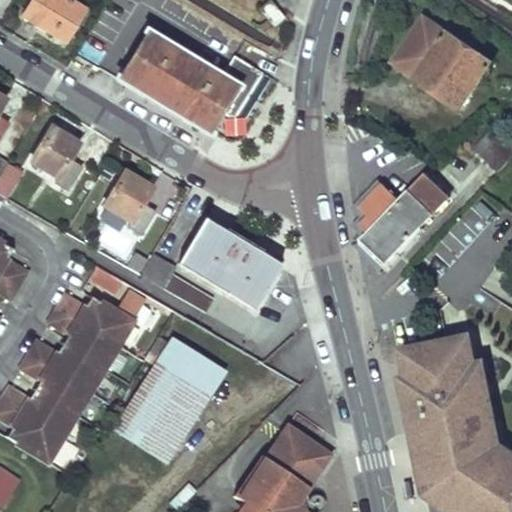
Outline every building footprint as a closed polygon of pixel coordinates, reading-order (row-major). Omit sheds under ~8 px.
[(31,0),(22,15),(63,41),(82,9),(68,0),(31,0)] [(263,9),(275,25),(286,16),(273,1),(263,9)] [(426,20),(395,66),(462,109),(492,64),(426,20)] [(145,32),(117,77),(208,133),(220,113),(236,86),(219,76),(145,32)] [(236,86),(220,113),(227,116),(233,115),(259,72),(231,55),(219,76),(236,86)] [(50,126),(29,161),(56,177),(53,181),(65,188),(78,166),(70,159),(75,149),(62,142),(66,136),(50,126)] [(511,140),(497,126),(477,147),(499,172),(511,158),(511,140)] [(66,136),(62,142),(75,149),(78,143),(66,136)] [(6,161),(0,170),(0,194),(7,198),(21,172),(6,161)] [(123,171),(102,205),(129,221),(127,225),(138,232),(153,210),(142,204),(149,193),(134,185),(137,180),(123,171)] [(369,234),(361,242),(383,265),(450,197),(428,174),(401,202),(369,234)] [(137,180),(134,185),(149,193),(152,188),(137,180)] [(383,185),(361,207),(369,216),(361,225),(369,234),(401,202),(383,185)] [(202,220),(177,263),(253,308),(278,265),(202,220)] [(0,240),(0,274),(17,285),(25,271),(6,259),(13,248),(0,240)] [(132,253),(126,264),(135,270),(142,258),(132,253)] [(150,254),(138,275),(203,312),(211,298),(170,273),(173,268),(150,254)] [(117,292),(121,276),(93,268),(88,285),(117,292)] [(0,274),(0,292),(10,297),(17,285),(0,274)] [(63,296),(56,308),(116,344),(141,298),(124,288),(111,311),(87,297),(81,307),(63,296)] [(56,308),(48,321),(67,333),(60,343),(102,368),(116,344),(56,308)] [(470,336),(402,350),(407,378),(402,379),(426,495),(452,511),(511,511),(511,460),(493,449),(488,422),(495,420),(482,360),(475,361),(470,336)] [(221,367),(179,339),(119,431),(161,459),(221,367)] [(35,343),(27,355),(88,392),(102,368),(60,343),(55,353),(35,343)] [(27,355),(20,368),(39,379),(32,391),(74,416),(88,392),(27,355)] [(5,390),(0,399),(0,406),(59,441),(74,416),(32,391),(25,403),(5,390)] [(0,406),(0,423),(9,429),(3,440),(46,464),(59,441),(0,406)] [(260,455),(232,495),(244,504),(246,511),(303,511),(294,505),(307,487),(322,462),(318,444),(286,424),(262,457),(260,455)] [(330,451),(318,444),(322,462),(330,451)] [(0,503),(17,479),(0,468),(0,503)]
